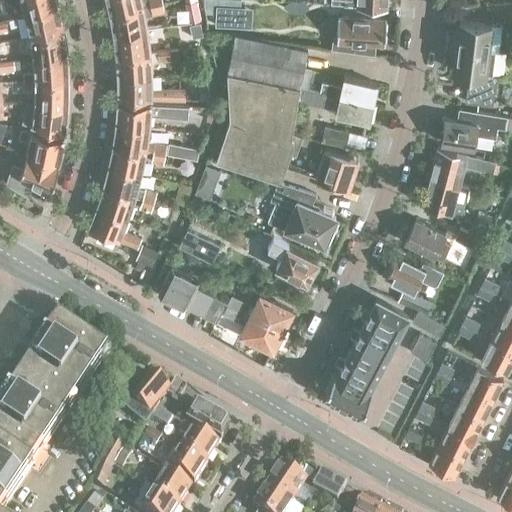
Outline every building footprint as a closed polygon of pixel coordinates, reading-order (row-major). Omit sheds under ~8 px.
[(23,0),(28,16),(60,7),(57,0),(23,0)] [(107,0),(110,13),(163,2),(162,0),(107,0)] [(185,3),(189,23),(200,20),(196,1),(185,3)] [(147,29),(146,15),(165,11),(163,2),(110,13),(114,34),(147,29)] [(222,2),(220,22),(248,23),(250,3),(222,2)] [(60,7),(28,16),(28,18),(32,38),(65,32),(60,7)] [(277,33),(295,33),(296,12),(278,11),(277,33)] [(338,13),(337,35),(333,34),(331,45),(372,52),(373,41),(385,42),(387,16),(338,13)] [(0,30),(8,29),(6,19),(0,20),(0,30)] [(457,45),(495,50),(497,50),(501,25),(460,20),(457,45)] [(148,30),(147,29),(114,34),(115,35),(117,55),(150,51),(150,50),(148,30)] [(65,32),(32,38),(32,39),(28,40),(29,48),(33,47),(35,60),(68,57),(65,32)] [(298,98),(299,86),(303,66),(306,49),(233,35),(225,73),(233,114),(219,151),(281,178),(290,153),(292,132),(298,98)] [(169,38),(157,39),(158,49),(158,51),(170,49),(170,48),(169,38)] [(496,74),(491,73),(495,50),(457,45),(453,70),(469,72),(465,100),(493,103),(496,74)] [(152,75),(151,61),(179,58),(178,47),(170,48),(170,49),(158,51),(158,49),(150,50),(150,51),(117,55),(118,76),(152,75)] [(23,70),(24,82),(36,82),(69,82),(68,57),(35,60),(35,61),(35,70),(23,70)] [(13,58),(0,60),(0,69),(14,68),(13,58)] [(312,67),(303,66),(299,86),(373,101),(377,81),(343,74),(342,83),(321,79),(319,89),(308,86),(312,67)] [(151,89),(152,75),(118,76),(118,98),(151,100),(156,100),(186,101),(186,89),(157,88),(157,89),(151,89)] [(24,88),(36,88),(36,104),(69,107),(69,104),(69,82),(36,82),(24,82),(24,88)] [(373,101),(299,86),(298,98),(337,107),(336,112),(369,119),(373,101)] [(148,129),(150,116),(150,113),(187,116),(188,107),(178,107),(169,106),(151,105),(117,102),(115,124),(148,129)] [(21,124),(33,127),(66,132),(67,120),(69,107),(36,104),(34,117),(24,114),(21,124)] [(497,125),(505,126),(511,127),(511,114),(474,109),(472,121),(444,116),(441,140),(473,145),(475,133),(495,136),(497,125)] [(145,151),(145,149),(153,150),(153,153),(164,155),(167,141),(147,138),(148,129),(115,124),(112,146),(145,151)] [(349,129),(325,124),(321,140),(329,142),(345,145),(349,129)] [(22,141),(29,143),(27,154),(59,163),(61,155),(64,139),(24,131),(22,141)] [(302,136),(292,132),(290,153),(296,155),(302,136)] [(197,158),(199,147),(169,142),(167,153),(197,158)] [(355,163),(350,162),(353,154),(325,145),(316,173),(348,184),(355,163)] [(140,173),(145,151),(112,146),(108,167),(140,173)] [(437,146),(429,174),(459,182),(464,163),(493,171),(495,160),(471,154),(470,155),(437,146)] [(164,155),(153,153),(151,160),(163,162),(164,155)] [(28,194),(31,182),(47,192),(48,193),(56,174),(59,163),(27,154),(22,167),(13,164),(7,182),(28,194)] [(204,160),(196,190),(211,194),(220,165),(204,160)] [(135,195),(140,173),(108,167),(102,186),(135,195)] [(459,182),(429,174),(421,201),(462,213),(469,185),(459,182)] [(263,216),(285,225),(324,241),(336,214),(310,203),(315,191),(279,179),(263,216)] [(102,186),(96,207),(128,217),(135,195),(102,186)] [(145,186),(142,197),(154,200),(157,190),(145,186)] [(151,210),(154,200),(142,197),(139,207),(151,210)] [(96,207),(88,226),(99,231),(95,239),(112,246),(116,238),(119,240),(119,239),(137,246),(141,236),(123,229),(128,217),(96,207)] [(476,212),(468,229),(478,234),(481,235),(489,218),(476,212)] [(442,257),(449,241),(441,237),(444,231),(414,217),(404,239),(442,257)] [(478,234),(468,229),(460,225),(454,236),(473,245),(478,234)] [(180,244),(212,260),(220,244),(187,228),(180,244)] [(317,258),(273,236),(268,245),(283,252),(277,263),(307,278),(317,258)] [(511,241),(504,238),(500,246),(511,252),(511,241)] [(151,265),(158,249),(142,242),(136,258),(151,265)] [(511,261),(511,258),(511,252),(500,246),(496,254),(511,261)] [(412,288),(418,276),(432,283),(436,281),(442,270),(426,262),(424,265),(395,251),(384,274),(412,288)] [(141,270),(144,263),(137,260),(134,267),(141,270)] [(158,292),(186,305),(195,285),(199,279),(171,265),(158,292)] [(484,276),(480,284),(495,292),(500,284),(484,276)] [(491,300),(495,292),(480,284),(476,292),(491,300)] [(213,294),(195,285),(186,305),(204,314),(213,294)] [(402,287),(396,301),(412,307),(419,310),(420,310),(426,313),(432,300),(402,287)] [(232,293),(228,301),(282,328),(291,307),(260,292),(255,303),(232,293)] [(204,314),(214,318),(215,319),(219,310),(234,317),(236,314),(247,319),(241,331),(273,346),(282,328),(228,301),(213,294),(204,314)] [(359,322),(392,338),(404,313),(372,297),(359,322)] [(511,300),(510,299),(500,318),(511,324),(511,300)] [(416,321),(420,311),(419,310),(412,307),(408,318),(416,321)] [(424,324),(428,314),(420,311),(416,321),(424,324)] [(432,327),(436,317),(428,314),(424,324),(432,327)] [(465,314),(461,322),(476,330),(480,322),(465,314)] [(440,330),(444,320),(436,317),(432,327),(440,330)] [(511,348),(511,324),(500,318),(490,338),(511,348)] [(379,363),(392,338),(359,322),(347,347),(379,363)] [(472,338),(476,330),(461,322),(457,330),(472,338)] [(24,378),(71,408),(105,357),(58,327),(48,343),(44,341),(34,356),(37,357),(24,378)] [(434,341),(437,334),(427,329),(423,335),(434,341)] [(430,348),(434,341),(423,335),(420,342),(430,348)] [(481,357),(506,370),(511,357),(511,348),(490,338),(481,357)] [(427,355),(430,348),(420,342),(416,349),(427,355)] [(367,388),(379,363),(347,347),(335,372),(367,388)] [(423,361),(427,355),(416,349),(412,356),(423,361)] [(441,361),(437,369),(452,377),(456,368),(441,361)] [(502,377),(476,364),(466,384),(492,397),(502,377)] [(448,385),(452,377),(437,369),(433,377),(448,385)] [(358,413),(370,389),(367,388),(335,372),(331,371),(320,395),(358,413)] [(144,428),(152,418),(152,417),(157,409),(158,410),(160,407),(157,405),(169,390),(161,384),(162,382),(154,375),(152,377),(151,375),(145,382),(139,377),(116,404),(144,428)] [(0,414),(0,440),(34,464),(71,408),(24,378),(11,398),(8,396),(0,407),(0,411),(2,412),(0,414)] [(194,415),(202,403),(176,380),(166,394),(178,402),(177,404),(194,415)] [(466,384),(457,403),(482,416),(492,397),(466,384)] [(422,399),(418,407),(433,415),(437,407),(422,399)] [(202,403),(194,415),(188,424),(220,444),(228,433),(226,425),(210,416),(209,409),(202,403)] [(457,403),(447,422),(473,435),(482,416),(457,403)] [(429,423),(433,415),(418,407),(414,415),(429,423)] [(173,418),(158,410),(157,409),(152,417),(152,418),(167,427),(173,418)] [(447,422),(438,441),(463,454),(473,435),(447,422)] [(220,448),(219,447),(195,432),(183,424),(178,432),(190,439),(182,451),(207,467),(220,448)] [(409,426),(404,434),(419,442),(424,434),(409,426)] [(164,438),(159,435),(149,429),(143,439),(156,447),(158,444),(160,445),(164,438)] [(114,464),(125,445),(112,438),(99,461),(100,461),(91,482),(103,489),(114,464)] [(0,511),(2,511),(34,464),(0,440),(0,511)] [(428,460),(454,473),(463,454),(438,441),(428,460)] [(120,457),(115,464),(125,471),(135,455),(125,449),(120,457)] [(207,467),(182,451),(176,461),(167,456),(162,464),(195,486),(207,467)] [(314,487),(282,465),(268,487),(293,504),(302,490),(315,499),(318,494),(311,491),(314,487)] [(146,487),(146,488),(179,509),(192,490),(162,470),(162,472),(158,478),(155,476),(147,487),(146,487)] [(346,487),(321,473),(314,487),(311,491),(318,494),(350,511),(382,511),(384,508),(363,498),(346,487)] [(511,503),(511,478),(506,476),(496,495),(511,503)] [(302,511),(303,510),(293,504),(268,487),(254,508),(259,511),(302,511)] [(135,508),(141,511),(177,511),(179,509),(146,488),(139,498),(140,501),(135,508)] [(102,502),(94,496),(86,505),(95,511),(102,502)]
